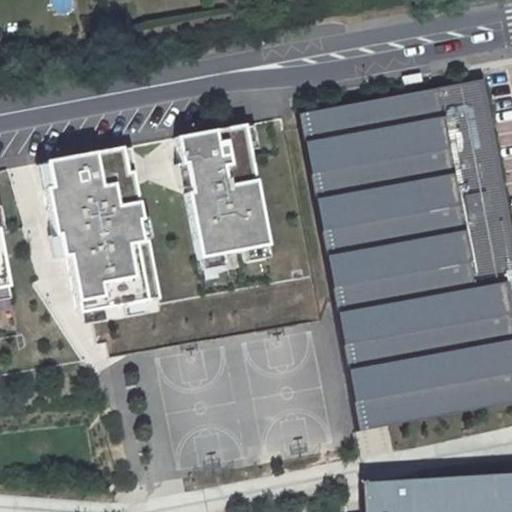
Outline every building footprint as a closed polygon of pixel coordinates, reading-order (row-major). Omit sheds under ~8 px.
[(511,247),(482,82),(473,84),(509,285),(502,286),(511,338),(511,247)] [(296,115),(354,433),(511,403),(511,338),(502,286),(509,285),(473,84),(296,115)] [(244,126),(174,139),(178,159),(182,158),(188,194),(184,194),(197,260),(266,247),(244,126)] [(127,148),(121,149),(129,189),(134,188),(127,148)] [(121,149),(44,163),(49,189),(44,190),(53,238),(56,237),(61,259),(67,258),(77,315),(159,300),(148,241),(140,243),(137,223),(141,222),(134,188),(129,189),(121,149)] [(49,189),(44,163),(39,164),(44,190),(49,189)] [(0,306),(19,303),(0,203),(0,306)] [(511,511),(511,477),(361,488),(362,511),(511,511)]
